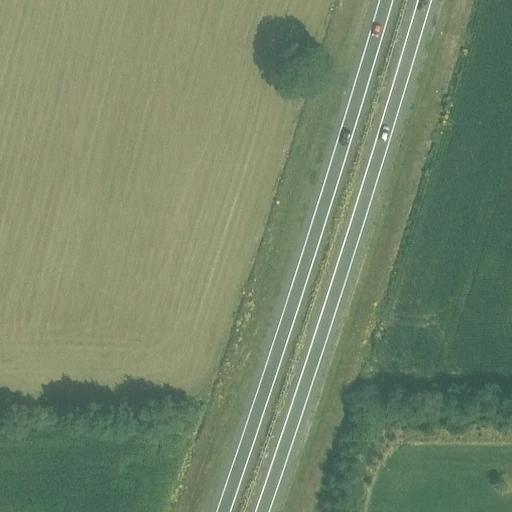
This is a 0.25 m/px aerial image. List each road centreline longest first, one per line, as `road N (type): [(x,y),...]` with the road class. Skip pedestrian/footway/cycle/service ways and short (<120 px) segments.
road 1 (trunk): [(380,0),(218,511)]
road 2 (trunk): [(262,511),(419,0)]
